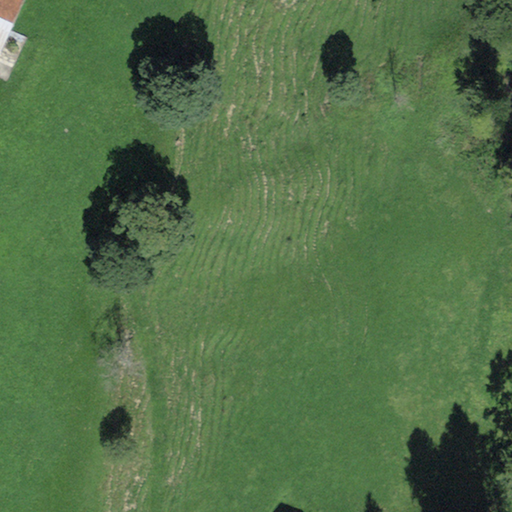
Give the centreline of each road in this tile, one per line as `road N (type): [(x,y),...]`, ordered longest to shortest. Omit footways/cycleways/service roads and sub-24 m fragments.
road 1 (track): [(0,115),(123,188),(141,231),(160,431),(159,511)]
road 2 (track): [(269,511),(294,490),(340,488),(377,511)]
